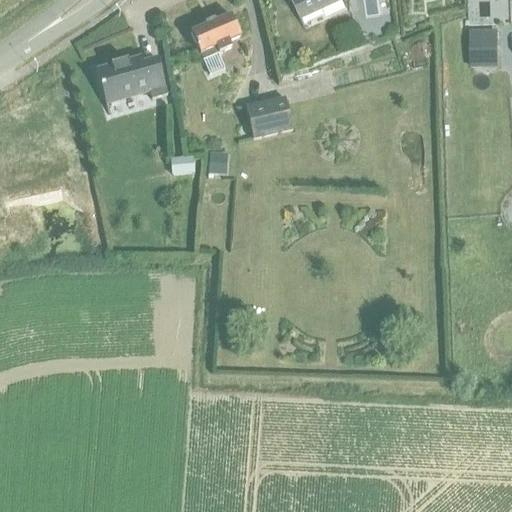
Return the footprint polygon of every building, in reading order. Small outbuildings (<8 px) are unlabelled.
[(290,0),(299,18),(337,0),(290,0)] [(229,44),(240,39),(231,18),(190,36),(202,63),(204,63),(218,56),(231,51),(229,44)] [(496,33),(472,34),(472,70),(497,70),(496,33)] [(218,56),(204,63),(210,77),(225,71),(218,56)] [(151,102),(167,97),(157,63),(143,67),(141,60),(127,64),(127,62),(110,67),(111,69),(96,73),(105,106),(149,93),(151,102)] [(245,110),(252,142),(292,133),(285,101),(245,110)] [(209,154),(208,176),(226,177),(227,155),(209,154)] [(193,159),(171,161),(172,178),(194,177),(193,159)] [(63,171),(0,187),(0,213),(69,196),(63,171)]
